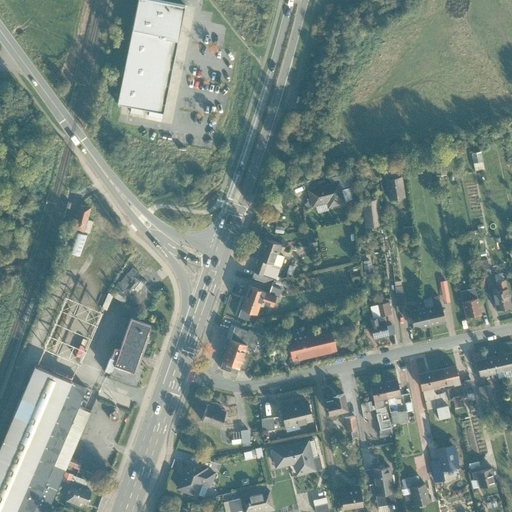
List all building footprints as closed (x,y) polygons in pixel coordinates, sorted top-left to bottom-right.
[(181,3),(165,0),(131,0),(111,101),(160,110),(181,3)] [(486,166),(483,150),(473,152),(476,168),(486,166)] [(405,195),(402,175),(399,175),(398,167),(381,170),(387,177),(385,177),(389,198),(405,195)] [(329,177),(331,182),(339,180),(340,182),(346,180),(344,173),(329,177)] [(331,182),(307,188),(311,206),(326,202),(327,207),(345,203),(340,182),(339,180),(331,182)] [(381,224),(378,197),(362,199),(364,225),(381,224)] [(82,204),(74,229),(84,232),(92,207),(82,204)] [(83,255),(89,234),(80,231),(73,252),(83,255)] [(282,244),(264,238),(253,271),(276,279),(284,256),(278,253),(282,244)] [(123,286),(118,292),(124,297),(129,291),(130,292),(139,280),(134,277),(138,272),(133,267),(121,282),(122,283),(122,284),(123,286)] [(441,279),(443,301),(449,300),(448,279),(441,279)] [(511,305),(511,304),(506,279),(497,281),(499,289),(492,290),(496,309),(511,305)] [(272,306),(276,295),(248,285),(237,316),(248,319),(251,312),(257,314),(261,302),(272,306)] [(482,313),(475,287),(460,291),(466,316),(482,313)] [(446,321),(442,302),(426,306),(430,325),(446,321)] [(430,325),(426,306),(411,309),(415,328),(430,325)] [(116,347),(114,352),(113,356),(118,358),(112,375),(137,384),(145,364),(141,363),(155,324),(133,316),(121,349),(116,347)] [(377,316),(369,318),(374,337),(389,334),(385,320),(379,321),(377,316)] [(337,350),(331,325),(287,336),(292,361),(337,350)] [(248,331),(234,326),(219,368),(229,371),(231,365),(239,368),(247,346),(254,349),(260,332),(248,328),(248,331)] [(511,351),(499,355),(503,372),(511,369),(511,351)] [(503,372),(499,355),(477,360),(481,377),(491,374),(492,379),(498,378),(497,373),(503,372)] [(456,365),(443,368),(447,385),(460,382),(456,365)] [(89,387),(37,366),(0,450),(0,511),(48,511),(91,412),(80,407),(89,387)] [(447,385),(443,368),(419,373),(423,391),(447,385)] [(466,392),(474,391),(473,378),(464,379),(466,392)] [(401,395),(397,379),(383,382),(388,399),(401,395)] [(388,399),(383,382),(370,386),(375,401),(388,399)] [(492,383),(479,385),(481,401),(487,400),(486,395),(494,393),(492,383)] [(349,411),(344,393),(332,396),(333,400),(326,402),(329,416),(349,411)] [(460,395),(453,397),(456,407),(463,404),(460,395)] [(308,400),(280,407),(285,428),(313,421),(308,400)] [(219,428),(225,411),(220,409),(222,405),(214,402),(213,406),(207,405),(202,421),(219,428)] [(448,405),(436,407),(438,419),(450,416),(448,405)] [(380,428),(391,425),(389,414),(388,411),(377,413),(380,428)] [(405,411),(389,414),(391,425),(407,421),(405,411)] [(358,436),(354,416),(344,418),(347,431),(351,430),(352,437),(358,436)] [(274,428),(273,417),(261,418),(262,430),(274,428)] [(250,445),(248,430),(239,431),(241,445),(250,445)] [(308,439),(270,448),(275,468),(293,464),(296,476),(322,469),(319,456),(313,457),(308,439)] [(459,467),(455,444),(435,448),(438,460),(440,470),(443,470),(459,467)] [(207,467),(185,460),(175,490),(197,497),(201,485),(210,488),(216,472),(206,468),(207,467)] [(440,470),(438,460),(431,461),(435,482),(445,480),(443,470),(440,470)] [(396,507),(390,466),(372,469),(373,481),(378,510),(396,507)] [(496,484),(492,468),(473,473),(474,480),(478,479),(480,488),(496,484)] [(373,481),(372,469),(364,469),(366,481),(373,481)] [(410,488),(420,485),(418,475),(402,479),(404,489),(410,488)] [(87,486),(74,481),(66,501),(80,506),(81,503),(87,505),(92,492),(86,490),(87,486)] [(430,502),(425,484),(420,485),(410,488),(414,506),(430,502)] [(360,486),(340,489),(343,509),(362,506),(360,486)] [(269,489),(239,496),(239,499),(242,510),(242,511),(260,511),(274,509),(269,489)] [(232,511),(242,510),(239,499),(229,501),(231,511),(232,511)] [(327,503),(314,506),(315,511),(323,511),(329,511),(327,503)]
